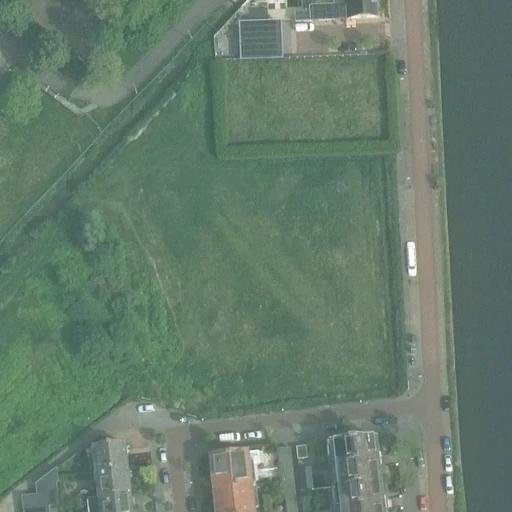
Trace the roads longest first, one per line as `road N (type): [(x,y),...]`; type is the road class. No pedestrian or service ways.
road 1 (residential): [(432,405),(411,0)]
road 2 (residential): [(175,511),(167,433),(432,405)]
